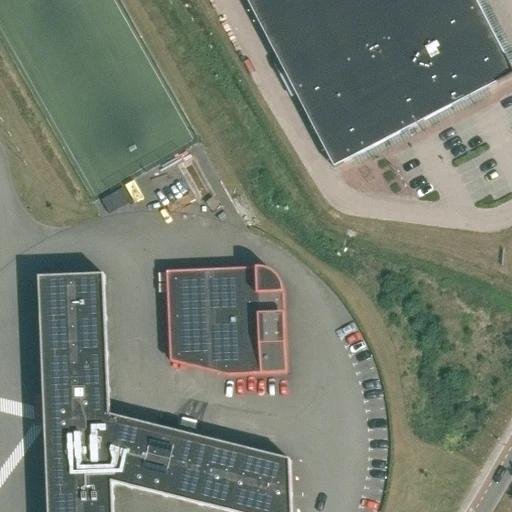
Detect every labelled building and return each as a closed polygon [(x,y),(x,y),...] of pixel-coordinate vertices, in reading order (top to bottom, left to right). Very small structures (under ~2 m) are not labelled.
[(246,0),(290,84),(381,37),(451,0),(246,0)] [(451,0),(381,37),(425,123),(511,77),(511,69),(476,0),(451,0)] [(335,170),(425,123),(381,37),(290,84),(335,170)] [(397,168),(412,161),(402,137),(387,144),(397,168)] [(110,215),(132,203),(124,189),(102,201),(110,215)] [(188,273),(190,317),(192,368),(229,377),(288,375),(285,293),(285,291),(284,289),(284,287),(283,285),(282,283),(281,281),(279,279),(278,278),(276,276),(274,275),(270,272),(266,271),(264,270),(260,270),(188,273)] [(293,511),(291,462),(111,417),(105,277),(40,279),(49,511),(115,511),(114,485),(221,511),(293,511)] [(170,318),(172,363),(192,368),(190,317),(170,318)]
